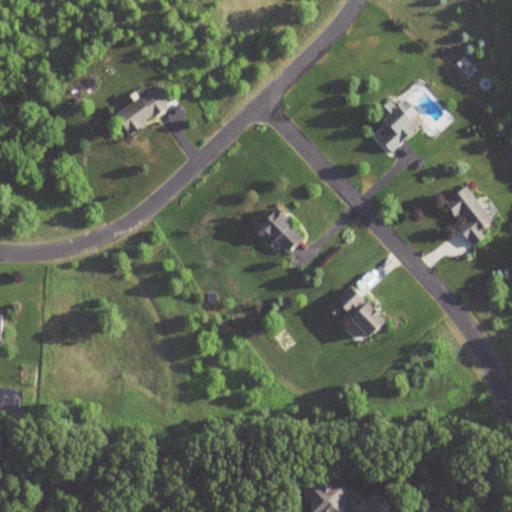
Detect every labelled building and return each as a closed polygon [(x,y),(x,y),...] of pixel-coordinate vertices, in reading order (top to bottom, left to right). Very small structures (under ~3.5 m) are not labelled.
[(172,107),(159,87),(114,115),(127,135),(172,107)] [(417,127),(411,120),(417,114),(404,100),(396,108),(388,101),(375,113),(383,120),(377,126),(385,133),(378,141),(390,153),(417,127)] [(471,246),(485,236),(480,229),(491,221),(466,186),(444,202),(460,224),(457,226),(471,246)] [(285,254),(302,236),(275,209),(257,226),(285,254)] [(326,310),(361,343),(383,319),(349,286),(326,310)] [(366,511),(367,500),(356,500),(356,488),(329,488),(329,485),(310,485),(310,511),(366,511)]
